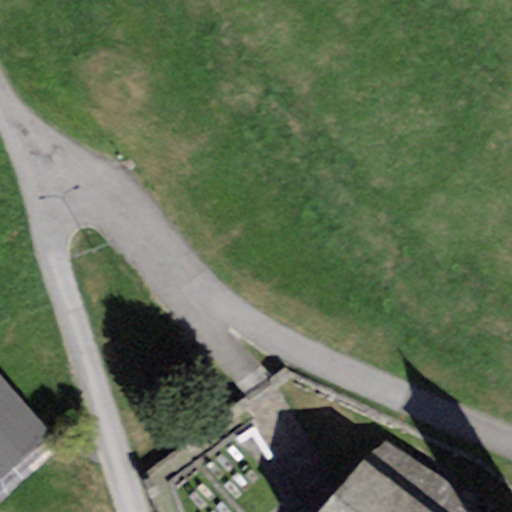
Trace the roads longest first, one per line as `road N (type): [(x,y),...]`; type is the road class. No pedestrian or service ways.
road 1 (residential): [(511,454),(264,327),(55,171)]
road 2 (residential): [(55,171),(45,235),(126,511)]
